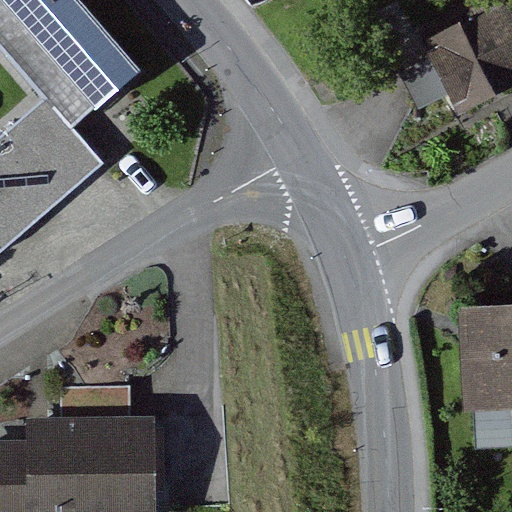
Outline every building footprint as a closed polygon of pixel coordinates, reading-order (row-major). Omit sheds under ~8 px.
[(0,144),(0,252),(2,255),(107,165),(74,128),(138,73),(75,0),(0,0),(0,45),(49,102),(0,144)] [(511,88),(511,0),(504,0),(420,44),(458,117),(511,88)] [(511,306),(459,308),(460,333),(463,413),(476,413),(477,448),(509,447),(508,409),(511,408),(511,306)] [(62,418),(129,418),(129,403),(129,389),(62,389),(62,418)] [(24,442),(0,441),(0,511),(155,511),(154,418),(129,418),(62,418),(24,419),(24,442)]
